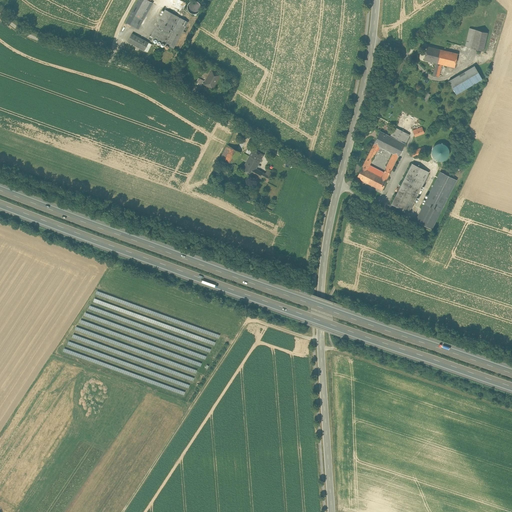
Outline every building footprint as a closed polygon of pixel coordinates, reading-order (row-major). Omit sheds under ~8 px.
[(137,0),(133,9),(144,15),(151,1),(150,1),(151,0),(137,0)] [(200,10),(201,7),(200,5),(199,2),(197,1),(194,1),(191,1),(189,3),(188,5),(187,7),(188,10),(189,12),(192,13),(194,14),(197,13),(199,12),(200,10)] [(144,15),(133,9),(126,22),(136,28),(144,15)] [(165,9),(151,36),(165,44),(179,17),(165,9)] [(179,17),(165,44),(173,48),(188,22),(179,17)] [(469,28),(465,46),(471,48),(475,29),(469,28)] [(488,33),(475,29),(471,48),(483,51),(488,33)] [(149,42),(132,33),(128,41),(144,51),(144,50),(149,43),(149,42)] [(444,50),(427,46),(424,60),(436,63),(441,64),(444,50)] [(458,54),(444,50),(441,64),(454,67),(458,54)] [(436,63),(433,76),(438,77),(441,64),(436,63)] [(475,66),(449,81),(456,94),(482,79),(475,66)] [(212,70),(204,84),(213,89),(220,75),(212,70)] [(455,124),(445,118),(444,120),(442,123),(451,129),(455,124)] [(410,135),(395,127),(390,136),(391,137),(405,144),(410,135)] [(422,127),(413,131),(415,136),(424,133),(422,127)] [(390,136),(380,131),(374,144),(372,147),(378,150),(380,147),(385,149),(391,137),(390,136)] [(405,144),(391,137),(385,149),(393,153),(398,156),(399,156),(405,144)] [(240,152),(227,145),(221,157),(234,164),(240,152)] [(372,147),(362,167),(367,169),(369,165),(371,161),(372,160),(371,160),(376,151),(377,151),(378,150),(372,147)] [(424,147),(411,151),(413,157),(426,152),(424,147)] [(446,157),(446,154),(446,152),(444,149),(441,148),(439,147),(436,148),(433,149),(432,152),(431,155),(432,158),(433,160),(436,162),(439,162),(442,161),(444,160),(446,157)] [(264,154),(253,148),(250,155),(260,161),(264,154)] [(393,153),(386,168),(391,171),(398,156),(393,153)] [(250,155),(242,169),(253,175),(256,168),(260,161),(250,155)] [(412,163),(401,186),(412,192),(418,181),(424,169),(412,163)] [(367,169),(362,167),(357,178),(382,190),(387,180),(386,179),(381,177),(377,174),(374,173),(372,172),(367,169)] [(262,172),(256,168),(253,175),(259,178),(262,172)] [(265,173),(262,172),(259,178),(267,183),(274,172),(268,168),(265,173)] [(424,169),(418,181),(423,184),(429,172),(424,169)] [(440,172),(416,221),(432,229),(456,180),(440,172)] [(412,192),(408,201),(413,203),(423,184),(418,181),(412,192)] [(412,192),(401,186),(392,204),(403,210),(408,201),(412,192)] [(413,203),(408,201),(403,210),(392,204),(391,204),(408,213),(413,203)]
